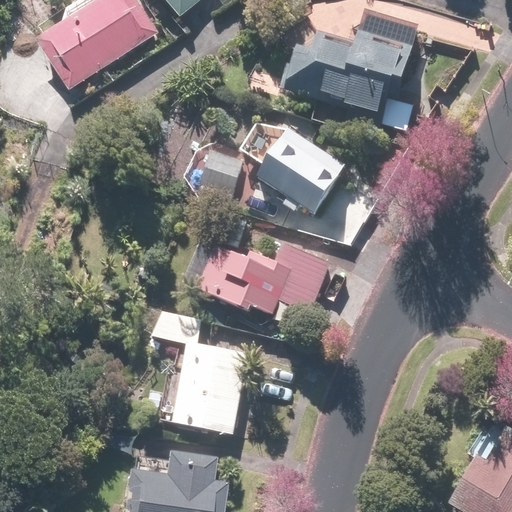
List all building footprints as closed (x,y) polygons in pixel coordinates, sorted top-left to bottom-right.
[(140,0),(108,0),(42,42),(74,91),(163,35),(140,0)] [(167,0),(185,20),(207,0),(167,0)] [(325,36),(320,54),(304,49),(291,94),(352,111),(348,124),(393,137),(418,49),(365,34),(361,46),(325,36)] [(167,62),(129,86),(142,108),(181,85),(167,62)] [(292,131),(260,180),(315,215),(347,167),(292,131)] [(245,160),(214,152),(201,201),(232,209),(245,160)] [(252,223),(236,218),(227,245),(243,250),(252,223)] [(223,248),(205,291),(255,312),(257,308),(277,316),(283,302),(313,315),(334,265),(289,246),(281,264),(254,253),(251,260),(223,248)] [(178,425),(237,437),(253,357),(194,345),(178,425)] [(481,454),(452,502),(468,511),(511,511),(511,424),(490,459),(481,454)] [(131,471),(125,511),(226,511),(230,484),(214,482),(218,460),(170,454),(167,476),(131,471)]
